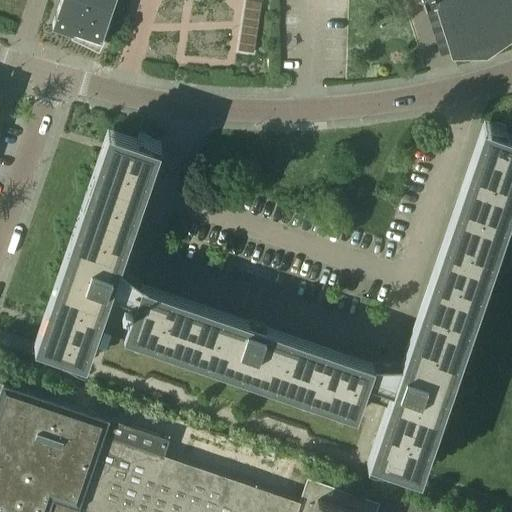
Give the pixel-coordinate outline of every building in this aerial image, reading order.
[(60,0),(52,25),(73,32),(74,30),(101,39),(114,0),(60,0)] [(511,0),(434,0),(439,13),(429,16),(433,28),(442,25),(451,54),(486,55),(511,36),(511,0)] [(511,138),(486,129),(404,369),(392,406),(375,456),(415,470),(511,187),(511,138)] [(96,313),(111,268),(153,147),(112,133),(40,342),(81,356),(96,313)] [(142,290),(111,268),(96,313),(133,326),(131,331),(352,407),(356,394),(366,367),(142,290)] [(392,406),(404,369),(373,369),(366,367),(356,394),(392,406)] [(0,511),(375,511),(379,503),(307,479),(299,502),(163,455),(169,438),(3,381),(0,380),(0,511)]
